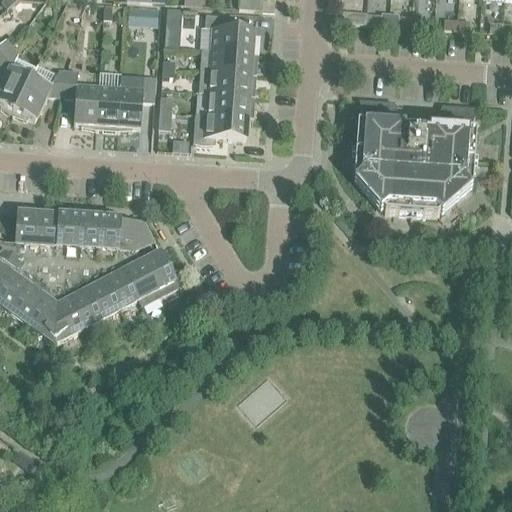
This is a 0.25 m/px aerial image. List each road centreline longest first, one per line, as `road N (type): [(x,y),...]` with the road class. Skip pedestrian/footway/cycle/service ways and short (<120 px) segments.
road 1 (residential): [(282,183),(273,267),(264,283),(249,284),(235,280),(179,174)]
road 2 (residential): [(511,82),(308,68)]
road 3 (residential): [(0,164),(179,174)]
road 4 (residential): [(282,183),(294,179),(304,158),(308,68)]
